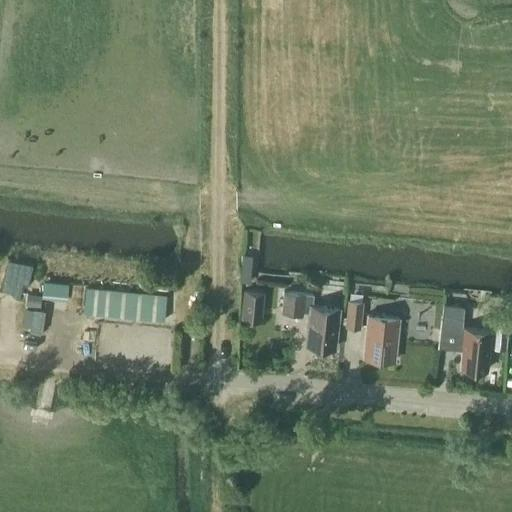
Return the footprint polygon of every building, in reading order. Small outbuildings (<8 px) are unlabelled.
[(243,254),(241,275),(241,281),(249,282),(250,275),(252,255),(243,254)] [(47,276),(45,291),(69,294),(71,280),(47,276)] [(151,287),(167,289),(168,277),(152,276),(151,287)] [(166,294),(85,287),(83,313),(164,320),(166,294)] [(262,292),(244,290),(242,317),(260,319),(262,292)] [(309,312),(306,345),(334,348),(338,307),(312,305),(313,294),(283,291),(281,311),(303,314),(303,311),(309,312)] [(41,295),(26,294),(25,305),(39,306),(41,295)] [(363,301),(347,299),(345,327),(360,329),(363,301)] [(443,304),(438,347),(462,349),(460,367),(487,369),(490,329),(462,326),(464,306),(443,304)] [(31,326),(33,309),(24,307),(21,325),(31,326)] [(398,317),(367,314),(363,357),(394,360),(398,317)] [(496,320),(494,338),(507,339),(509,322),(496,320)]
